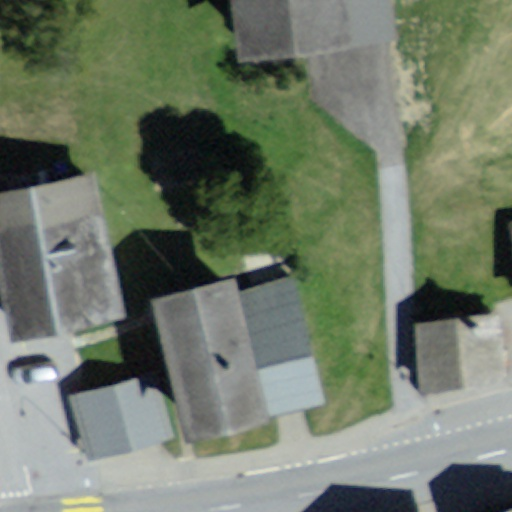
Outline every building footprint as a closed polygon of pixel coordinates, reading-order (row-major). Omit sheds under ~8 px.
[(333,0),(243,0),(247,42),(336,35),(333,0)] [(92,180),(0,201),(0,249),(17,325),(120,302),(92,180)] [(155,296),(183,417),(309,388),(281,267),(155,296)] [(490,313),(429,323),(440,387),(501,377),(490,313)] [(150,377),(79,398),(93,447),(163,427),(150,377)]
